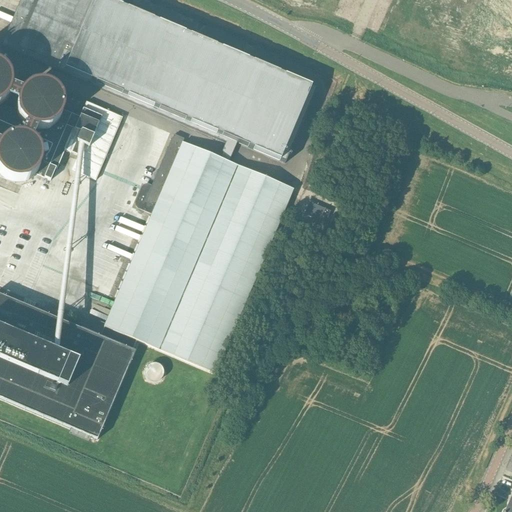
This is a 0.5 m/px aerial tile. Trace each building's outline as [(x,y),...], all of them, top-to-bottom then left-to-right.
[(20,0),(0,48),(60,73),(225,143),(223,148),(219,159),(228,163),(233,152),(237,143),(279,161),(285,163),(316,90),(309,87),(102,0),(20,0)] [(0,106),(3,105),(8,100),(9,97),(11,93),(12,88),(11,81),(9,74),(4,68),(0,65),(0,106)] [(36,84),(30,85),(25,88),(20,93),(17,98),(15,104),(15,110),(17,116),(20,122),(24,126),(30,129),(32,130),(35,131),(38,131),(40,131),(46,130),(52,127),(57,122),(61,117),(62,111),(63,105),(61,99),(58,93),(54,89),(48,86),(42,84),(36,84)] [(28,131),(26,137),(39,145),(43,162),(39,172),(38,175),(44,178),(51,180),(56,169),(57,169),(65,151),(77,156),(72,171),(78,173),(98,124),(101,117),(83,109),(85,103),(86,101),(70,94),(63,111),(62,113),(62,115),(61,117),(60,119),(59,121),(57,126),(46,134),(28,131)] [(90,143),(78,173),(95,181),(116,132),(122,118),(85,103),(83,109),(101,117),(98,124),(90,143)] [(4,107),(0,108),(0,139),(1,140),(22,130),(15,111),(4,107)] [(219,159),(182,143),(183,139),(173,135),(151,187),(147,186),(144,186),(141,188),(134,204),(135,208),(137,210),(150,216),(103,327),(104,328),(101,338),(0,295),(0,399),(97,440),(134,352),(132,352),(137,342),(158,351),(214,375),(293,190),(236,166),(228,163),(219,159)] [(7,180),(11,182),(16,183),(21,182),(26,181),(31,179),(35,176),(37,173),(40,168),(41,162),(41,156),(40,150),(36,145),(32,140),(27,137),(22,136),(17,136),(12,137),(7,138),(3,141),(0,144),(0,174),(2,177),(7,180)] [(309,203),(304,215),(325,224),(330,212),(309,203)] [(152,387),(156,387),(160,386),(163,383),(165,380),(166,376),(166,372),(165,368),(162,365),(158,363),(154,363),(150,363),(147,365),(144,368),(142,372),(142,376),(143,380),(145,383),(148,386),(152,387)]
